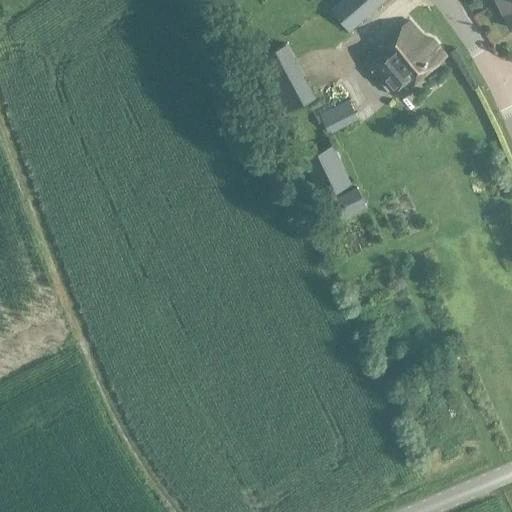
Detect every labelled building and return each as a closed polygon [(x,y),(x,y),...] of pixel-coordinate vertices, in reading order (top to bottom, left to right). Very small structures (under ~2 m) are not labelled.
[(350,31),(385,0),(339,0),(330,8),(350,31)] [(511,0),(500,0),(497,2),(501,11),(503,9),(511,26),(511,25),(511,0)] [(405,83),(409,88),(448,55),(434,38),(424,35),(411,19),(376,48),(382,55),(369,65),(393,93),(405,83)] [(317,96),(287,41),(256,58),(285,113),(317,96)] [(330,132),(358,118),(348,99),(320,113),(330,132)] [(351,183),(333,144),(303,158),(321,197),(351,183)] [(336,220),(367,206),(358,186),(327,201),(336,220)]
